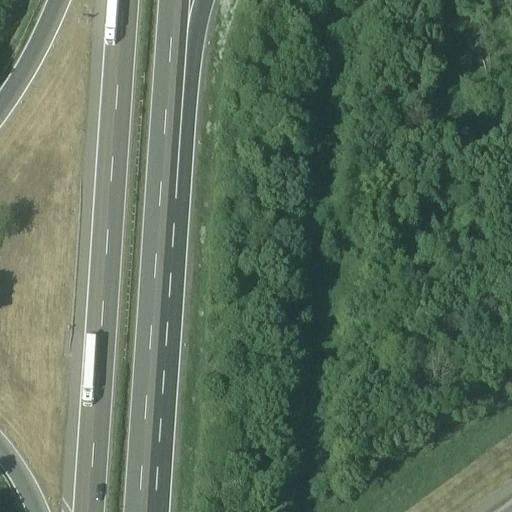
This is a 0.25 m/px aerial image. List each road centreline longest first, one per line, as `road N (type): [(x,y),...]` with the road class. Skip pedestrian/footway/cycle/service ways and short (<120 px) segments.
road 1 (motorway): [(116,0),(81,511)]
road 2 (motorway): [(145,511),(161,208)]
road 3 (motorway): [(161,208),(188,140),(206,0)]
road 4 (motorway): [(161,208),(174,0)]
road 5 (motorway): [(72,0),(0,129)]
